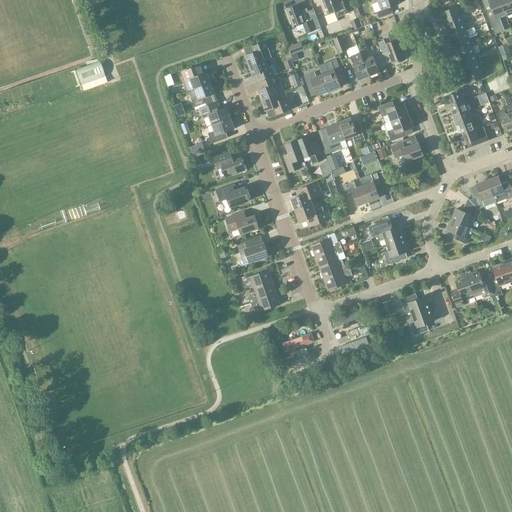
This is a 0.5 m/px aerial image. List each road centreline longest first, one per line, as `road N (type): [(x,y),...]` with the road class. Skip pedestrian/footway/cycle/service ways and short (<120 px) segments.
road 1 (residential): [(314,310),(257,148),(260,136)]
road 2 (residential): [(260,136),(414,76)]
road 3 (residential): [(314,310),(431,272)]
